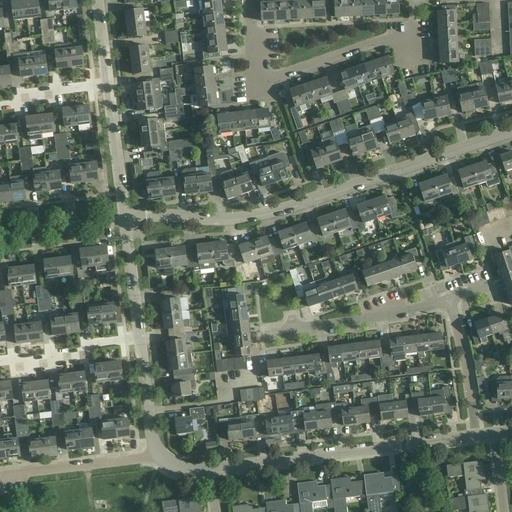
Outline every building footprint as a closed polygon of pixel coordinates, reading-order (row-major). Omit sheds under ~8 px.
[(28,19),(26,0),(13,2),(15,20),(28,19)] [(28,0),(26,0),(28,19),(41,17),(38,0),(28,0)] [(64,10),(62,0),(49,0),(51,12),(64,10)] [(76,0),(62,0),(64,10),(77,8),(76,0)] [(173,2),(174,6),(174,9),(187,8),(186,0),(173,2)] [(275,21),(274,2),(266,2),(266,0),(255,0),(256,7),(261,6),(262,21),(275,21)] [(299,1),(298,0),(286,0),(286,1),(287,1),(287,20),(293,20),(293,22),(300,22),(300,20),(300,19),(299,1)] [(311,0),(299,1),(300,19),(312,19),(311,0)] [(324,0),(312,0),(311,0),(312,19),(325,18),(324,0)] [(348,17),(347,0),(334,0),(335,18),(348,17)] [(347,0),(348,17),(361,16),(360,0),(347,0)] [(360,0),(361,16),(374,16),(372,0),(360,0)] [(387,15),(385,0),(372,0),(374,16),(379,15),(379,18),(386,18),(386,15),(387,15)] [(385,0),(387,15),(392,15),(392,17),(399,17),(399,14),(398,0),(385,0)] [(200,16),(204,16),(223,14),(221,1),(203,3),(203,4),(199,4),(200,16)] [(286,1),(274,2),(275,21),(287,20),(287,1),(286,1)] [(442,12),(437,12),(438,25),(456,24),(455,11),(455,5),(441,6),(442,12)] [(127,24),(145,22),(143,9),(125,11),(127,24)] [(224,26),(223,14),(204,16),(206,28),(224,26)] [(78,28),(84,27),(83,15),(76,15),(78,28)] [(145,22),(127,24),(128,38),(146,35),(145,22)] [(490,22),(478,22),(479,30),(490,30),(490,22)] [(439,37),(457,36),(456,24),(438,25),(439,37)] [(207,41),(226,39),(224,26),(206,28),(207,41)] [(84,27),(78,28),(79,41),(86,40),(84,27)] [(439,50),(458,49),(457,36),(439,37),(439,50)] [(226,39),(207,41),(208,48),(203,49),(204,60),(221,58),(220,52),(227,51),(226,39)] [(479,40),(480,48),(491,47),(490,39),(479,40)] [(68,44),(56,46),(58,69),(71,67),(69,49),(68,44)] [(131,61),(149,59),(147,46),(130,48),(131,61)] [(82,47),(69,49),(71,67),(84,65),(82,47)] [(491,47),(480,48),(480,55),(491,55),(491,47)] [(458,62),(458,49),(439,50),(440,63),(458,62)] [(33,57),(35,76),(48,74),(46,55),(45,55),(44,50),(32,52),(33,57)] [(19,57),(14,58),(15,62),(20,61),(22,77),(35,76),(33,57),(25,58),(25,53),(19,54),(19,57)] [(388,56),(376,61),(381,78),(394,74),(388,56)] [(149,59),(131,61),(133,74),(151,72),(149,59)] [(364,65),(370,82),(381,78),(376,61),(364,65)] [(491,61),(485,62),(487,74),(493,73),(491,61)] [(481,75),(487,74),(485,62),(479,63),(481,75)] [(352,69),(358,86),(370,82),(364,65),(352,69)] [(10,66),(0,67),(0,86),(12,85),(10,66)] [(196,82),(214,80),(212,67),(194,69),(196,82)] [(161,76),(173,75),(172,68),(160,70),(161,76)] [(358,86),(352,69),(340,73),(346,90),(358,86)] [(453,69),(447,70),(450,83),(456,81),(453,69)] [(450,83),(447,70),(441,72),(444,84),(450,83)] [(326,77),(314,82),(320,99),(322,104),(334,100),(332,95),(332,94),(326,77)] [(134,85),(136,98),(161,95),(159,78),(146,80),(146,83),(134,85)] [(215,92),(214,80),(196,82),(197,94),(215,92)] [(302,86),(309,103),(320,99),(314,82),(302,86)] [(470,85),(475,109),(488,106),(483,82),(470,85)] [(500,104),(511,100),(511,96),(509,83),(496,86),(500,104)] [(402,97),(407,95),(408,95),(404,84),(398,86),(402,97)] [(475,109),(470,85),(457,88),(462,112),(465,111),(466,114),(474,112),(474,109),(475,109)] [(309,103),(302,86),(290,90),(296,107),(290,109),(297,130),(303,127),(298,113),(310,109),(308,103),(309,103)] [(217,105),(215,92),(197,94),(199,107),(217,105)] [(177,105),(176,97),(175,93),(172,94),(173,106),(164,107),(165,113),(178,111),(177,105)] [(408,95),(407,95),(411,108),(418,105),(414,93),(408,95)] [(161,95),(136,98),(137,111),(155,109),(156,111),(163,108),(161,95)] [(411,108),(407,95),(402,97),(406,109),(411,108)] [(434,99),(438,117),(451,115),(447,97),(434,99)] [(438,117),(434,99),(421,102),(425,120),(438,117)] [(342,102),(346,114),(352,111),(348,100),(342,102)] [(346,114),(342,102),(336,104),(340,115),(346,114)] [(89,105),(76,107),(79,125),(92,123),(89,105)] [(377,105),(371,107),(375,119),(381,117),(377,105)] [(79,125),(76,107),(63,108),(66,127),(79,125)] [(375,119),(371,107),(365,109),(369,121),(375,119)] [(255,111),(257,129),(270,127),(268,109),(255,111)] [(178,115),(178,111),(165,113),(166,119),(178,117),(181,121),(186,120),(185,114),(178,115)] [(243,112),(245,130),(257,129),(255,111),(243,112)] [(325,114),(326,115),(327,119),(336,117),(334,111),(325,114)] [(396,122),(402,139),(415,135),(411,123),(417,121),(414,111),(405,115),(406,118),(396,122)] [(230,114),(233,132),(245,130),(243,112),(230,114)] [(40,115),(42,134),(55,132),(53,114),(40,115)] [(233,132),(230,114),(218,116),(220,134),(233,132)] [(42,134),(40,115),(27,117),(29,135),(30,140),(43,138),(42,134)] [(326,115),(313,119),(315,124),(327,119),(326,115)] [(340,118),(334,120),(339,132),(345,130),(340,118)] [(139,121),(141,134),(165,131),(163,119),(157,119),(139,121)] [(333,134),(339,132),(334,120),(329,122),(333,134)] [(402,139),(396,122),(384,126),(390,144),(402,139)] [(17,124),(4,126),(6,144),(19,143),(17,124)] [(371,125),(358,129),(366,152),(379,147),(371,125)] [(280,139),(275,127),(269,129),(274,141),(280,139)] [(366,152),(358,129),(358,128),(345,132),(353,156),(356,155),(358,159),(365,156),(364,152),(366,152)] [(91,130),(92,143),(99,142),(97,130),(91,130)] [(308,142),(304,130),(298,132),(302,144),(308,142)] [(165,131),(141,134),(142,148),(151,146),(155,146),(155,151),(155,152),(156,152),(169,151),(175,150),(181,149),(181,148),(193,147),(192,139),(170,142),(170,143),(166,143),(165,131)] [(323,147),(330,164),(342,160),(334,136),(321,141),(323,147)] [(99,142),(92,143),(94,155),(100,154),(99,142)] [(218,147),(212,148),(213,160),(220,160),(228,159),(226,155),(219,156),(218,147)] [(245,150),(244,150),(248,161),(254,159),(250,147),(244,149),(245,150)] [(317,169),(330,164),(323,147),(311,151),(317,169)] [(248,161),(244,150),(238,152),(242,163),(248,161)] [(279,153),(267,157),(270,165),(276,183),(288,179),(285,169),(284,167),(289,165),(287,157),(286,154),(284,153),(283,152),(282,152),(281,152),(280,152),(279,153)] [(511,152),(501,157),(507,176),(511,174),(511,152)] [(32,158),(26,159),(28,173),(34,172),(36,192),(49,191),(47,172),(46,172),(45,168),(34,170),(32,158)] [(486,161),(472,166),(479,184),(486,182),(488,188),(500,183),(499,180),(494,166),(489,168),(488,165),(486,161)] [(97,162),(84,163),(86,182),(99,180),(97,162)] [(73,183),(86,182),(84,163),(71,165),(73,183)] [(263,187),(276,183),(270,165),(257,170),(263,187)] [(461,177),(455,179),(459,193),(466,191),(465,189),(479,184),(472,166),(458,171),(460,174),(461,177)] [(185,195),(198,194),(196,175),(197,175),(196,168),(188,169),(186,169),(184,170),(182,172),(182,173),(181,174),(181,176),(182,183),(184,183),(185,195)] [(234,178),(235,177),(233,169),(225,172),(223,173),(222,173),(221,174),(220,175),(220,176),(221,177),(222,182),(221,182),(228,200),(240,195),(234,178)] [(60,171),(47,172),(49,191),(63,189),(60,171)] [(148,174),(147,175),(147,181),(149,199),(162,198),(160,179),(161,179),(160,171),(150,173),(148,174)] [(247,173),(235,177),(234,178),(240,195),(253,191),(247,173)] [(210,174),(197,175),(196,175),(198,194),(212,192),(210,174)] [(446,175),(433,180),(439,198),(452,193),(453,196),(459,193),(455,179),(448,182),(447,179),(446,175)] [(160,179),(162,198),(175,196),(173,178),(161,179),(160,179)] [(421,191),(415,193),(420,207),(426,205),(425,202),(439,198),(433,180),(419,184),(420,188),(421,191)] [(10,183),(13,201),(26,199),(24,181),(10,183)] [(0,202),(13,201),(10,183),(0,184),(0,202)] [(385,196),(371,201),(377,219),(391,214),(392,218),(399,216),(394,201),(387,203),(386,200),(385,196)] [(359,212),(353,214),(358,228),(359,232),(366,230),(364,223),(377,219),(371,201),(357,206),(358,209),(359,212)] [(508,205),(502,207),(506,218),(511,216),(508,205)] [(502,207),(497,209),(500,220),(506,218),(502,207)] [(497,209),(491,211),(495,222),(500,220),(497,209)] [(346,210),(331,215),(338,233),(352,228),(352,230),(358,228),(353,214),(348,216),(347,213),(346,210)] [(491,211),(485,213),(489,224),(495,222),(491,211)] [(485,213),(480,215),(484,226),(489,224),(485,213)] [(319,226),(314,228),(319,241),(323,240),(323,238),(338,233),(331,215),(317,220),(318,223),(319,226)] [(480,215),(474,217),(478,228),(484,226),(480,215)] [(472,230),(478,228),(474,217),(468,219),(472,230)] [(307,223),(292,228),(299,246),(312,242),(313,243),(319,241),(314,228),(309,230),(308,226),(307,223)] [(281,239),(275,241),(280,255),(286,253),(285,251),(299,246),(292,228),(279,233),(280,236),(281,239)] [(470,236),(452,242),(459,263),(472,259),(470,254),(475,252),(471,240),(470,236)] [(267,237),(253,242),(259,260),(261,265),(275,261),(273,257),(280,255),(275,241),(269,243),(268,240),(267,237)] [(227,242),(212,244),(214,262),(222,262),(224,264),(229,268),(236,267),(233,247),(228,247),(227,245),(227,242)] [(240,246),(233,247),(236,267),(245,264),(245,265),(259,260),(253,242),(245,245),(240,246)] [(459,263),(452,242),(445,244),(447,248),(435,252),(439,264),(446,262),(447,267),(459,263)] [(198,252),(192,253),(194,268),(194,271),(215,269),(214,262),(212,244),(197,245),(198,249),(198,252)] [(107,246),(93,248),(96,266),(96,271),(109,270),(109,272),(116,271),(114,259),(108,260),(107,246)] [(185,247),(171,248),(173,267),(187,266),(187,269),(191,268),(194,268),(192,253),(186,254),(186,250),(185,247)] [(93,248),(80,250),(83,268),(96,266),(93,248)] [(171,248),(156,250),(158,269),(164,268),(165,276),(173,275),(172,268),(173,267),(171,248)] [(365,254),(363,248),(355,251),(357,256),(365,254)] [(399,259),(405,274),(417,270),(414,261),(419,259),(415,248),(404,251),(406,256),(399,259)] [(499,269),(511,264),(511,250),(509,252),(509,251),(495,256),(499,269)] [(71,257),(58,258),(60,276),(73,275),(71,257)] [(47,278),(60,276),(58,258),(45,260),(47,278)] [(392,278),(405,274),(399,259),(387,263),(392,278)] [(381,282),(392,278),(387,263),(375,267),(381,282)] [(503,281),(511,277),(511,264),(499,269),(503,281)] [(21,267),(24,285),(37,284),(35,265),(21,267)] [(10,287),(24,285),(21,267),(8,268),(10,287)] [(368,287),(381,282),(375,267),(363,271),(368,287)] [(298,274),(297,269),(289,271),(294,287),(300,285),(297,274),(298,274)] [(340,279),(345,294),(358,290),(352,275),(340,279)] [(511,277),(503,281),(507,293),(511,290),(511,277)] [(321,303),(333,299),(328,283),(326,278),(314,282),(314,283),(316,288),(316,287),(321,303)] [(333,299),(345,294),(340,279),(328,283),(333,299)] [(308,285),(302,287),(305,296),(309,307),(321,303),(316,287),(316,288),(314,283),(308,285)] [(167,294),(175,293),(175,285),(160,287),(161,294),(164,294),(167,294)] [(238,288),(222,290),(225,311),(230,310),(247,308),(245,295),(239,296),(238,288)] [(165,300),(161,301),(163,316),(182,313),(180,299),(182,298),(182,292),(175,293),(167,294),(168,300),(165,300)] [(101,305),(103,323),(116,321),(114,303),(101,305)] [(103,323),(101,305),(88,306),(90,325),(103,323)] [(248,321),(247,308),(230,310),(225,311),(226,324),(248,321)] [(182,313),(163,316),(165,330),(168,330),(172,329),(172,335),(187,334),(192,333),(191,326),(189,326),(189,320),(183,320),(182,313)] [(65,315),(67,334),(80,332),(78,314),(65,315)] [(54,335),(67,334),(65,315),(52,317),(54,335)] [(498,315),(486,319),(492,335),(499,332),(500,335),(502,334),(505,341),(507,341),(508,344),(511,343),(511,334),(507,319),(501,321),(498,315)] [(486,337),(492,335),(486,319),(474,324),(476,330),(470,332),(475,346),(488,341),(486,337)] [(250,334),(248,321),(226,324),(228,336),(234,336),(250,334)] [(29,324),(31,342),(44,341),(42,322),(29,324)] [(17,344),(31,342),(29,324),(15,325),(17,344)] [(170,342),(166,342),(168,357),(191,354),(193,353),(192,345),(186,345),(185,341),(188,340),(188,337),(187,334),(172,335),(173,341),(170,342)] [(250,334),(234,336),(236,357),(248,355),(247,348),(252,347),(250,334)] [(442,334),(428,335),(430,352),(442,350),(443,358),(450,357),(447,340),(443,340),(442,334)] [(428,335),(416,337),(418,353),(419,359),(425,358),(424,352),(430,352),(428,335)] [(418,353),(416,337),(403,339),(405,355),(418,353)] [(391,350),(386,351),(388,367),(389,370),(391,370),(391,366),(397,366),(396,361),(406,360),(405,355),(403,339),(390,340),(391,350)] [(382,368),(388,367),(386,351),(381,352),(380,341),(367,343),(369,359),(380,358),(382,368)] [(369,359),(367,343),(354,345),(356,361),(356,365),(360,364),(360,360),(369,359)] [(343,363),(356,361),(354,345),(341,346),(343,363)] [(336,363),(343,363),(341,346),(329,348),(331,364),(332,368),(337,367),(336,363)] [(191,354),(168,357),(170,372),(173,371),(177,371),(178,377),(194,375),(197,375),(196,368),(191,369),(190,363),(192,363),(191,354)] [(306,356),(308,372),(315,371),(315,376),(327,374),(325,359),(319,360),(319,355),(306,356)] [(294,358),(296,374),(308,372),(306,356),(294,358)] [(283,375),(296,374),(294,358),(281,359),(283,375)] [(265,370),(260,371),(261,376),(266,376),(270,375),(270,377),(283,375),(281,359),(268,361),(269,370),(265,370)] [(484,360),(474,361),(476,372),(481,371),(481,368),(483,365),(485,365),(485,364),(484,360)] [(121,361),(108,363),(111,381),(123,380),(121,361)] [(111,381),(108,363),(95,365),(98,383),(111,381)] [(72,374),(74,392),(87,390),(85,372),(72,374)] [(60,389),(61,394),(74,392),(72,374),(59,375),(60,389)] [(175,384),(172,385),(173,397),(191,395),(190,390),(196,389),(194,375),(178,377),(178,384),(175,384)] [(497,381),(492,381),(492,394),(499,394),(499,399),(504,399),(505,401),(507,401),(509,401),(511,400),(511,399),(510,376),(500,377),(497,381)] [(483,378),(477,378),(479,392),(485,391),(483,378)] [(0,382),(0,395),(1,401),(14,400),(11,381),(0,382)] [(36,382),(38,401),(51,399),(49,381),(36,382)] [(38,401),(36,382),(22,384),(25,402),(38,401)] [(443,390),(430,391),(431,399),(433,415),(446,413),(447,413),(446,407),(451,406),(450,394),(449,386),(442,387),(443,390)] [(241,402),(248,401),(247,389),(240,390),(241,402)] [(421,416),(433,415),(431,399),(424,400),(423,393),(411,394),(412,399),(414,411),(420,410),(421,416)] [(378,398),(373,398),(374,404),(376,416),(382,415),(383,421),(395,419),(393,404),(392,395),(378,397),(378,398)] [(355,409),(357,424),(370,423),(369,417),(376,416),(374,404),(373,398),(361,400),(362,408),(355,409)] [(405,402),(393,404),(395,419),(408,418),(408,412),(414,411),(412,399),(406,400),(407,402),(405,402)] [(336,409),(335,404),(335,403),(316,405),(317,413),(319,429),(332,427),(332,421),(337,421),(335,409),(336,409)] [(344,426),(357,424),(355,409),(348,410),(348,403),(335,404),(336,409),(335,409),(337,421),(343,420),(344,426)] [(206,419),(205,407),(190,409),(191,417),(176,419),(178,434),(179,434),(180,436),(190,435),(189,432),(194,432),(193,420),(206,419)] [(309,408),(297,409),(299,425),(305,425),(306,431),(319,429),(317,413),(310,414),(309,408)] [(299,425),(297,409),(291,410),(291,413),(286,414),(286,418),(279,418),(281,434),(294,432),(293,426),(299,425)] [(247,422),(241,423),(243,439),(256,437),(255,431),(261,430),(259,416),(259,415),(246,416),(247,422)] [(266,416),(259,416),(261,430),(267,429),(268,435),(281,434),(279,418),(266,420),(266,416)] [(240,417),(219,420),(221,435),(223,435),(229,434),(230,440),(243,439),(241,423),(240,417)] [(116,420),(118,438),(131,436),(128,418),(116,420)] [(118,438),(116,420),(102,421),(104,440),(118,438)] [(79,430),(81,449),(94,447),(92,428),(79,430)] [(68,450),(81,449),(79,430),(66,432),(68,450)] [(21,456),(18,438),(12,439),(11,434),(4,435),(5,440),(5,439),(7,458),(21,456)] [(43,439),(45,457),(58,456),(56,437),(43,439)] [(45,457),(43,439),(29,440),(32,459),(45,457)] [(483,461),(447,466),(449,478),(465,476),(467,490),(464,490),(465,497),(465,498),(483,496),(483,495),(481,481),(480,478),(485,477),(483,461)] [(364,476),(364,481),(365,481),(367,498),(368,511),(380,511),(379,494),(393,492),(393,495),(401,494),(398,476),(382,479),(381,474),(364,476)] [(331,480),(331,485),(334,508),(334,511),(347,511),(346,498),(360,496),(360,499),(367,498),(365,481),(364,481),(349,483),(348,478),(331,480)] [(334,508),(331,485),(315,487),(315,482),(297,485),(300,503),(301,511),(313,511),(313,502),(326,500),(327,509),(334,508)] [(465,497),(451,499),(453,511),(469,509),(469,511),(484,511),(485,511),(490,511),(488,494),(483,495),(483,496),(465,498),(465,497)] [(200,511),(199,497),(162,502),(163,511),(178,511),(181,511),(180,511),(200,511)] [(301,511),(300,503),(284,505),(283,501),(266,503),(266,507),(267,507),(267,511),(301,511)]
